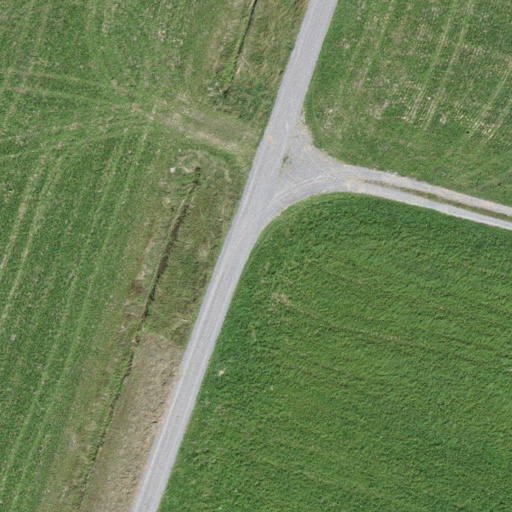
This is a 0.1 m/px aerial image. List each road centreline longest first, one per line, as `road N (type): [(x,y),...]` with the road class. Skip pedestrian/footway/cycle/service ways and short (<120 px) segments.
road 1 (track): [(345,0),(173,511)]
road 2 (track): [(511,217),(288,165)]
